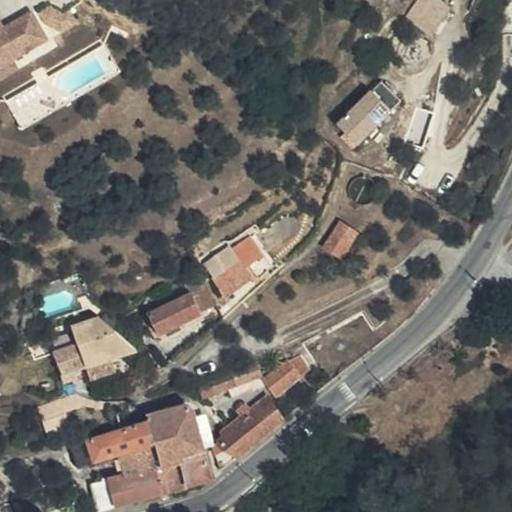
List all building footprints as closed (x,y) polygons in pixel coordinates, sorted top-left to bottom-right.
[(453,8),(441,0),(420,0),(409,17),(434,34),(453,8)] [(0,34),(0,75),(11,71),(46,52),(30,22),(1,37),(0,34)] [(0,88),(16,80),(11,71),(0,75),(0,88)] [(360,144),(393,110),(371,90),(339,124),(360,144)] [(342,222),(327,247),(342,257),(357,231),(342,222)] [(235,253),(241,261),(247,269),(263,258),(251,241),(235,253)] [(241,261),(218,277),(232,296),(254,280),(241,261)] [(218,307),(207,285),(191,295),(202,316),(218,307)] [(160,339),(183,327),(202,316),(191,295),(149,318),(160,339)] [(119,359),(140,351),(133,346),(101,321),(75,334),(81,348),(88,369),(119,359)] [(297,337),(309,353),(332,342),(323,325),(297,337)] [(302,357),(309,353),(297,337),(286,343),(295,360),(302,357)] [(81,348),(56,356),(64,377),(88,369),(81,348)] [(302,357),(295,360),(262,382),(273,396),(311,370),(302,357)] [(256,375),(249,359),(228,373),(235,386),(256,375)] [(228,373),(201,385),(207,400),(235,386),(228,373)] [(258,397),(252,387),(241,393),(246,404),(258,397)] [(60,416),(53,419),(58,434),(78,424),(73,410),(68,412),(67,408),(85,400),(87,408),(109,411),(109,404),(89,400),(77,395),(55,404),(60,416)] [(239,461),(272,434),(264,418),(270,413),(265,405),(221,442),(226,450),(239,461)] [(156,466),(180,458),(203,450),(195,421),(193,413),(187,408),(149,419),(150,426),(155,445),(149,448),(156,466)] [(120,458),(149,448),(155,445),(150,426),(135,431),(112,440),(88,447),(72,451),(80,471),(120,458)] [(127,475),(156,466),(149,448),(120,458),(127,475)] [(203,450),(180,458),(188,488),(211,480),(203,450)] [(188,488),(180,458),(156,466),(164,496),(169,494),(188,488)] [(109,511),(164,496),(156,466),(127,475),(92,486),(99,511),(109,511)]
